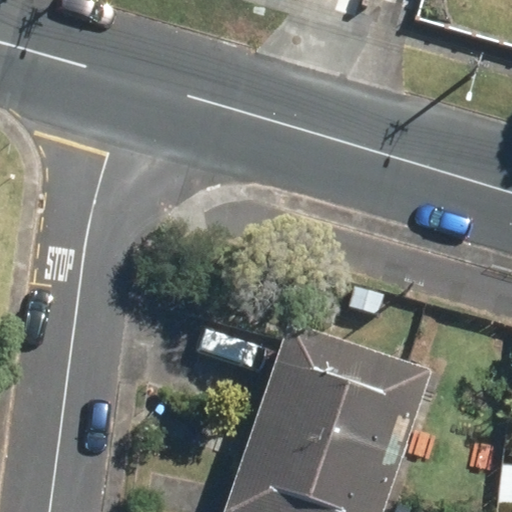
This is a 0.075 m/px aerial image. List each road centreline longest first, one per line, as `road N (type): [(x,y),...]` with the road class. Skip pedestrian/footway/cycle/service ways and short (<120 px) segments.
road 1 (residential): [(128,80),(87,230),(47,511)]
road 2 (secondary): [(128,80),(511,194)]
road 3 (secondary): [(0,43),(128,80)]
